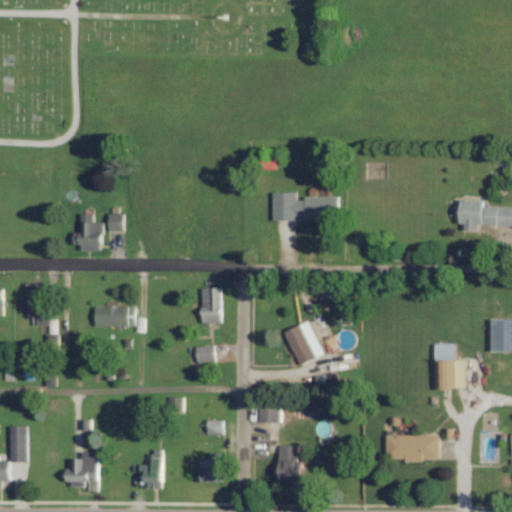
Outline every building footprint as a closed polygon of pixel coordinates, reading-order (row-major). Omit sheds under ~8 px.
[(276,219),(300,219),(300,218),(341,218),(341,196),(299,196),(299,191),(275,192),(276,219)] [(511,206),(485,205),(485,200),(463,199),(462,227),(481,228),(481,223),(511,224),(511,206)] [(125,230),(125,213),(111,212),(111,229),(125,230)] [(89,221),(89,214),(83,213),(82,249),(104,249),(105,221),(89,221)] [(23,309),(30,309),(30,316),(41,316),(42,283),(29,282),(29,295),(24,295),(23,309)] [(223,287),(204,287),(205,322),(224,321),(223,287)] [(97,306),(98,325),(138,325),(138,305),(97,306)] [(511,350),(511,318),(494,318),(493,350),(511,350)] [(301,364),(317,358),(303,324),(287,330),(301,364)] [(467,358),(457,359),(457,342),(436,342),(437,359),(439,359),(440,387),(467,387),(467,358)] [(217,360),(216,345),(199,345),(199,361),(217,360)] [(282,421),(283,406),(262,406),(262,421),(282,421)] [(209,433),(225,433),(225,419),(209,419),(209,433)] [(12,461),(28,460),(27,425),(11,425),(12,461)] [(390,435),(390,459),(441,458),(441,434),(390,435)] [(299,444),(281,444),(283,480),(305,479),(305,460),(300,460),(299,444)] [(146,488),(166,487),(165,450),(151,450),(151,463),(146,463),(146,488)] [(88,485),(87,480),(100,480),(99,451),(84,451),(85,458),(74,458),(74,468),(70,468),(70,486),(88,485)] [(202,480),(223,481),(223,460),(203,460),(202,480)]
